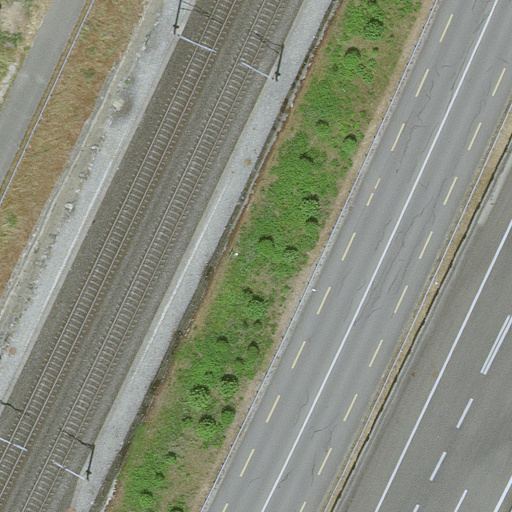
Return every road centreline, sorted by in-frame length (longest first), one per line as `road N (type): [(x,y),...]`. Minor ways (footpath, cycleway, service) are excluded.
road 1 (primary): [(261,511),(497,0)]
road 2 (motorway): [(511,399),(452,511)]
